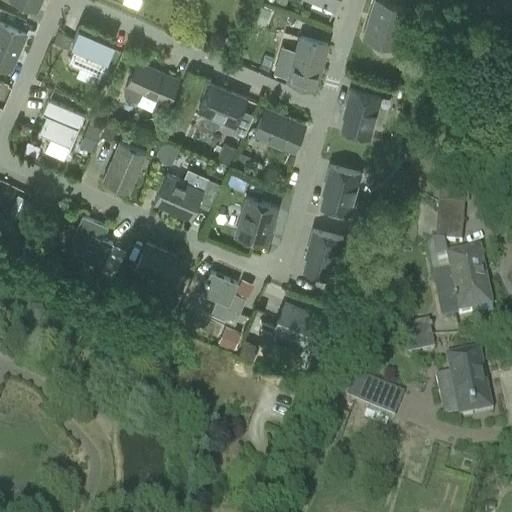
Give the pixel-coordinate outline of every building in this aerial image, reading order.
[(12,0),(36,10),(40,0),(12,0)] [(225,2),(219,0),(193,0),(189,12),(202,18),(196,31),(221,43),(233,16),(221,11),(225,2)] [(309,0),(333,10),(337,0),(309,0)] [(407,9),(377,0),(371,0),(360,36),(363,37),(395,47),(407,9)] [(450,0),(448,7),(465,12),(469,0),(450,0)] [(0,65),(10,70),(25,33),(0,22),(0,65)] [(76,43),(68,61),(99,74),(100,75),(114,42),(78,27),(72,41),(76,43)] [(59,31),(54,42),(68,48),(71,41),(73,37),(59,31)] [(297,35),(284,79),(287,80),(314,88),(327,44),(310,39),(297,35)] [(139,99),(142,92),(167,103),(178,80),(136,62),(126,86),(123,92),(125,97),(134,101),(139,99)] [(252,113),(241,109),(246,98),(209,83),(198,109),(206,113),(204,120),(204,125),(213,129),(217,127),(221,119),(234,125),(232,132),(243,137),(252,113)] [(349,89),(344,107),(342,118),(343,118),(340,129),(369,137),(380,97),(349,89)] [(84,114),(48,98),(42,113),(46,115),(38,133),(70,147),(84,114)] [(293,151),(297,142),(305,123),(265,106),(253,133),(293,151)] [(160,115),(145,119),(150,136),(164,132),(160,115)] [(85,133),(78,149),(91,154),(98,138),(105,122),(93,116),(85,133)] [(106,123),(101,135),(111,140),(116,128),(106,123)] [(163,140),(158,153),(173,160),(178,147),(179,146),(164,139),(163,140)] [(119,141),(102,180),(128,192),(145,152),(119,141)] [(224,143),(218,158),(230,163),(236,148),(224,143)] [(240,152),(235,163),(247,168),(252,158),(240,152)] [(329,165),(324,183),(322,193),(323,193),(320,205),(349,213),(360,173),(329,165)] [(402,183),(406,169),(393,167),(390,181),(402,183)] [(166,173),(153,203),(190,219),(198,201),(209,206),(219,184),(187,169),(182,180),(166,173)] [(242,189),(246,176),(229,171),(226,184),(242,189)] [(436,214),(434,242),(459,244),(462,208),(467,208),(468,192),(464,192),(465,187),(439,184),(438,189),(437,204),(436,214)] [(18,197),(8,218),(19,222),(29,202),(18,197)] [(246,197),(235,235),(266,245),(277,206),(246,197)] [(67,255),(78,261),(100,270),(104,261),(112,242),(102,238),(108,226),(82,215),(72,239),(74,240),(67,255)] [(6,227),(0,239),(11,244),(16,232),(6,227)] [(312,229),(307,248),(301,269),(332,277),(342,237),(312,229)] [(171,285),(175,277),(183,259),(146,243),(134,270),(171,285)] [(438,320),(458,316),(471,313),(472,320),(491,315),(488,303),(490,303),(479,249),(459,253),(446,256),(445,256),(444,253),(427,257),(438,320)] [(210,313),(216,315),(234,323),(245,298),(234,293),(238,283),(210,271),(201,293),(216,299),(210,313)] [(150,321),(166,327),(177,298),(162,292),(150,321)] [(277,321),(273,329),(278,331),(274,340),(286,346),(290,337),(312,346),(316,338),(324,319),(285,302),(277,321)] [(427,322),(401,328),(403,336),(403,339),(418,340),(430,338),(428,325),(427,322)] [(223,331),(216,346),(230,352),(234,343),(239,345),(241,339),(223,331)] [(418,340),(403,339),(404,344),(406,357),(433,350),(433,349),(430,338),(418,340)] [(244,341),(238,355),(251,360),(257,347),(244,341)] [(453,388),(437,391),(443,419),(457,416),(458,418),(471,416),(470,410),(473,410),(473,406),(489,403),(478,350),(459,354),(446,357),(450,375),(453,388)] [(402,395),(348,372),(338,396),(393,419),(402,395)]
